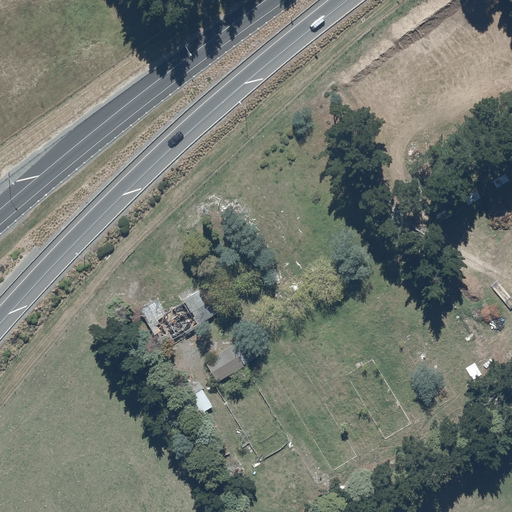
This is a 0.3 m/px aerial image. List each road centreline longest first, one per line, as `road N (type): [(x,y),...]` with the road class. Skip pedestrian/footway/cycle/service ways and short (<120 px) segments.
road 1 (motorway): [(352,0),(143,176),(0,326)]
road 2 (motorway): [(0,224),(298,0)]
